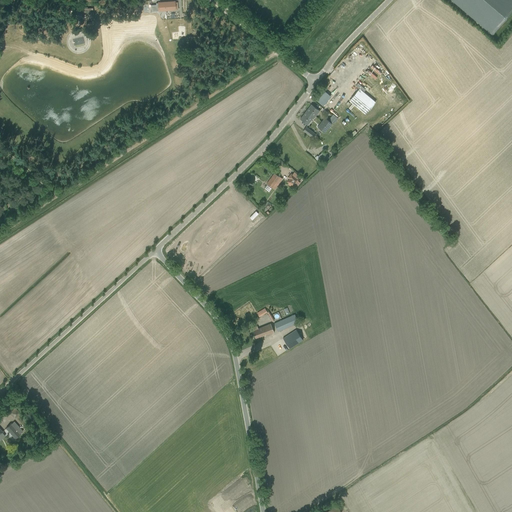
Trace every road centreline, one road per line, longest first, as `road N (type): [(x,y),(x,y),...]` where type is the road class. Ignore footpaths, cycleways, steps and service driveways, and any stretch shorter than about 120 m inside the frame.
road 1 (unclassified): [(264,511),(227,331),(154,250)]
road 2 (track): [(276,52),(57,194)]
road 3 (unclassified): [(154,250),(282,130),(316,84)]
road 4 (unclassified): [(0,391),(154,250)]
road 5 (unclassified): [(316,84),(211,0)]
